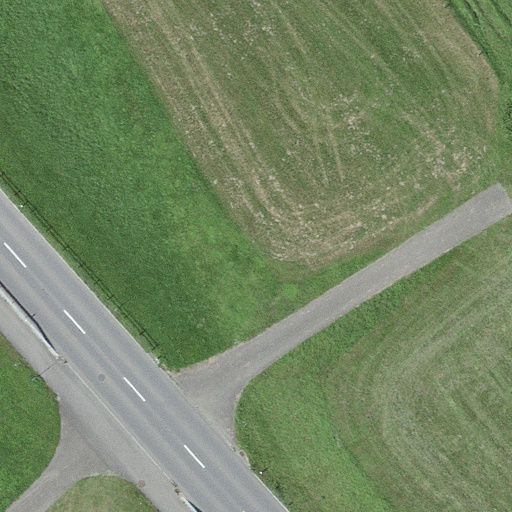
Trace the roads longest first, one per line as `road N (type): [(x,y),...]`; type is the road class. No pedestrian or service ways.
road 1 (track): [(501,201),(160,419)]
road 2 (secondary): [(242,511),(0,236)]
